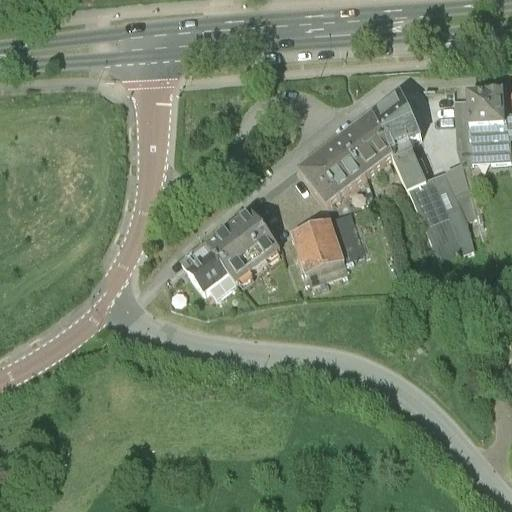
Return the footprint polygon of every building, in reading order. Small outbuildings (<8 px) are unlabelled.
[(477,142),(477,147),(478,174),(479,174),(481,212),(511,210),(511,156),(511,140),(508,137),(499,138),(496,141),(477,142)] [(409,140),(383,160),(401,200),(404,205),(420,198),(420,196),(412,190),(428,183),(409,140)] [(473,213),(481,212),(479,174),(478,174),(477,147),(465,148),(467,189),(473,211),(473,213)] [(383,160),(348,186),(374,221),(401,200),(383,160)] [(337,250),(374,221),(348,186),(310,215),(337,250)] [(417,237),(433,229),(420,198),(404,205),(417,237)] [(453,220),(464,244),(479,238),(473,213),(473,211),(453,220)] [(433,229),(417,237),(449,310),(482,296),(474,267),(464,244),(453,220),(433,229)] [(464,244),(474,267),(486,262),(479,238),(464,244)] [(227,280),(216,288),(238,316),(245,326),(289,293),(260,255),(227,280)] [(358,258),(338,265),(352,307),(373,299),(358,258)] [(338,265),(301,278),(316,319),(352,307),(338,265)] [(237,317),(215,289),(191,307),(213,335),(218,331),(226,341),(245,326),(238,316),(237,317)]
